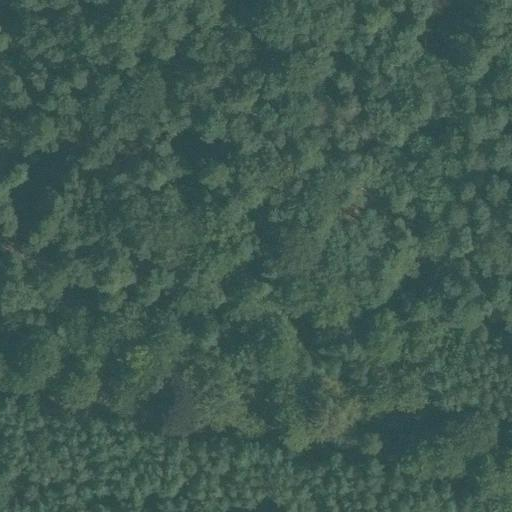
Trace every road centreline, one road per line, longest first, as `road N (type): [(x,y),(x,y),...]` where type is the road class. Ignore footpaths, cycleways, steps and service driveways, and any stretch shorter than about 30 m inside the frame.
road 1 (track): [(511,451),(301,420),(0,354)]
road 2 (track): [(0,303),(372,323)]
road 3 (track): [(511,352),(372,323)]
